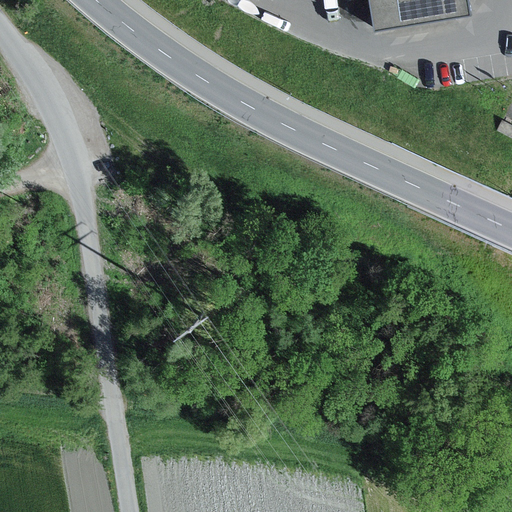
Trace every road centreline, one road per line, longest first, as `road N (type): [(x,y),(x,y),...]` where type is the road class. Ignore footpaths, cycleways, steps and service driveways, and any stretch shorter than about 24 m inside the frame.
road 1 (unclassified): [(511,230),(247,105),(95,0)]
road 2 (unclassified): [(77,172),(129,511)]
road 3 (track): [(0,185),(77,172),(33,71),(0,26)]
